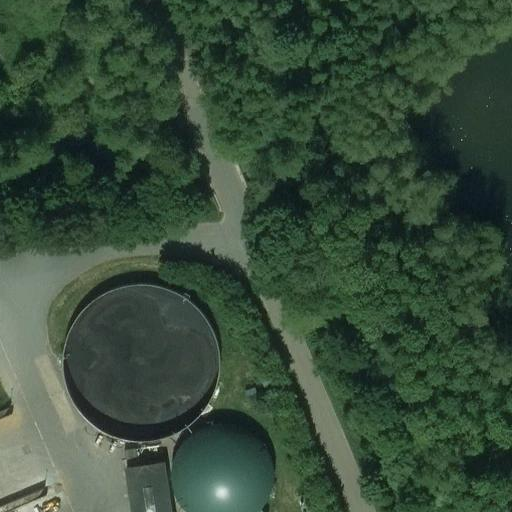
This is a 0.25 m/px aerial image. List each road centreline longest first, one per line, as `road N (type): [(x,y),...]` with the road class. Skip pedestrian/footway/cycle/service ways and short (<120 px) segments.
road 1 (unclassified): [(246,240),(361,511)]
road 2 (unclassified): [(150,0),(246,240)]
road 3 (unclassified): [(0,242),(246,240)]
